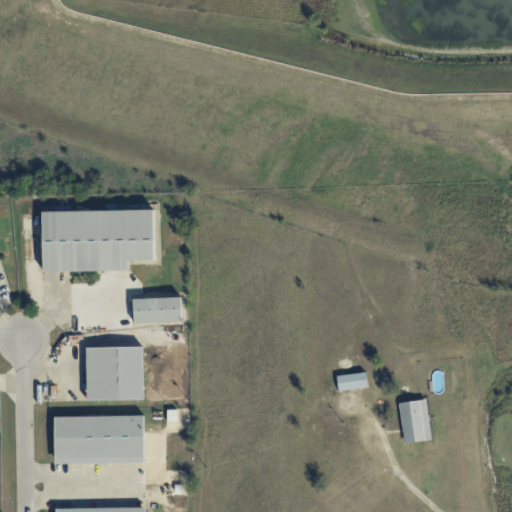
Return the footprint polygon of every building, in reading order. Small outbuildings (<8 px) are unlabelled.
[(153,209),(69,211),(69,205),(55,206),(55,211),(42,212),(43,272),(129,270),(129,261),(154,260),(153,209)] [(134,323),(182,321),(181,297),(133,299),(134,323)] [(174,346),(186,347),(186,327),(175,327),(174,346)] [(86,347),(87,400),(143,399),(143,347),(86,347)] [(338,390),(367,388),(366,373),(337,375),(338,390)] [(431,440),(427,399),(400,402),(403,443),(431,440)] [(54,417),(55,464),(144,462),(144,415),(54,417)]
